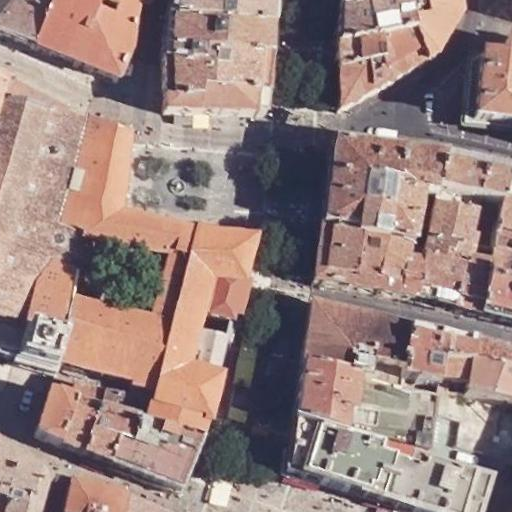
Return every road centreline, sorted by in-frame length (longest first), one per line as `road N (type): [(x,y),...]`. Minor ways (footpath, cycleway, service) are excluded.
road 1 (residential): [(277,290),(511,342)]
road 2 (residential): [(277,290),(240,485)]
road 3 (residential): [(355,129),(474,56),(474,0)]
road 4 (residential): [(140,119),(159,130),(303,130)]
road 5 (residential): [(303,130),(277,290)]
road 6 (residential): [(511,159),(355,129)]
road 7 (residential): [(0,61),(140,119)]
road 8 (residential): [(303,130),(309,0)]
road 9 (residential): [(62,467),(176,511)]
road 10 (residential): [(140,119),(161,0)]
